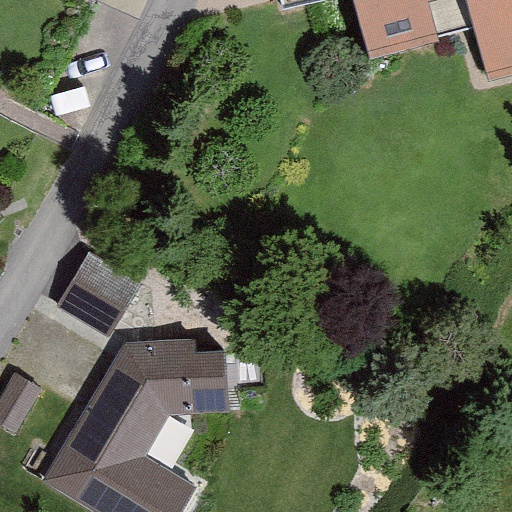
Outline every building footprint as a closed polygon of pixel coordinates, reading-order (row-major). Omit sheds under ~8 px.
[(349,0),(284,0),(290,24),(352,10),(349,0)] [(511,0),(359,0),(379,75),(480,48),(495,102),(511,97),(511,0)] [(97,271),(65,323),(116,354),(148,302),(97,271)] [(205,373),(204,356),(139,358),(55,500),(75,511),(201,511),(208,501),(155,470),(180,427),(238,425),(236,372),(205,373)] [(19,384),(0,414),(0,431),(23,446),(50,403),(19,384)]
